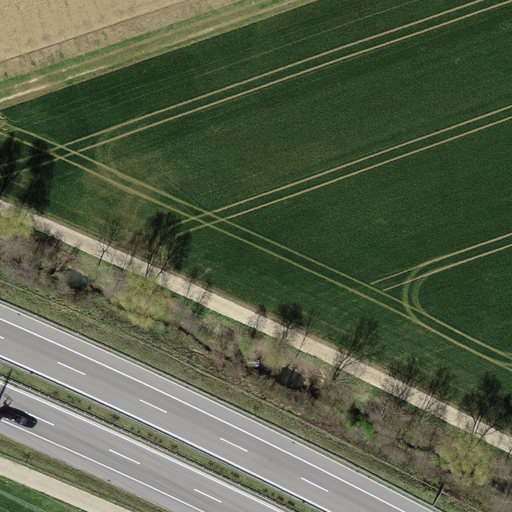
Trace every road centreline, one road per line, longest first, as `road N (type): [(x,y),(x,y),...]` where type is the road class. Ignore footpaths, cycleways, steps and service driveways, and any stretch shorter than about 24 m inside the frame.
road 1 (track): [(0,212),(298,344),(511,455)]
road 2 (motorway): [(367,511),(0,337)]
road 3 (track): [(294,0),(0,103)]
road 4 (motorway): [(0,401),(240,511)]
